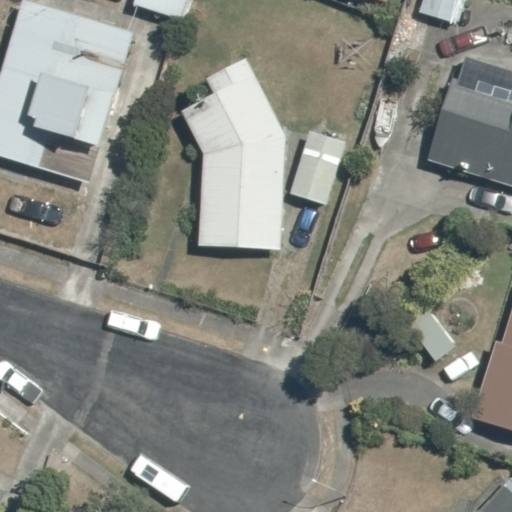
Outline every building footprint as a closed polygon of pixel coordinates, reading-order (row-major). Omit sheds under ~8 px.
[(194,0),(139,0),(138,7),(189,21),(194,0)] [(470,0),(426,0),(422,16),(462,28),(470,0)] [(140,34),(25,3),(0,95),(0,159),(99,186),(140,34)] [(511,65),(478,55),(467,90),(456,87),(433,160),(511,185),(511,65)] [(254,63),(221,75),(180,90),(212,160),(208,249),(285,253),(291,138),(254,63)] [(333,207),(344,164),(305,154),(294,197),(333,207)] [(461,349),(436,317),(413,335),(438,367),(461,349)] [(511,321),(503,347),(493,344),(468,416),(511,430),(511,321)] [(0,511),(10,494),(0,488),(0,511)] [(511,511),(511,489),(488,511),(511,511)]
